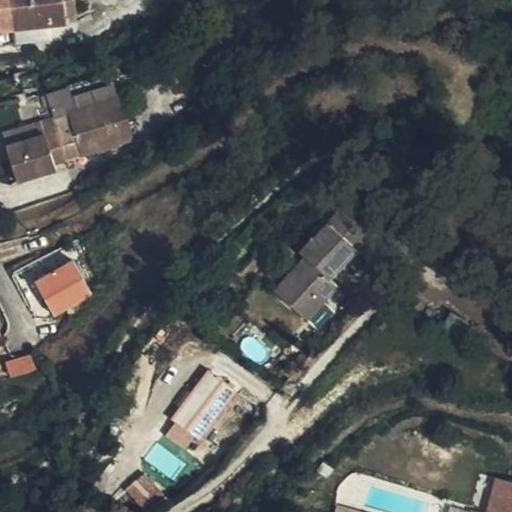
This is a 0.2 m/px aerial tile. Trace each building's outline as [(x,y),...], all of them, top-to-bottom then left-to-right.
[(61,0),(0,0),(0,24),(63,19),(61,0)] [(161,80),(144,84),(147,96),(164,92),(161,80)] [(54,126),(62,155),(131,138),(119,92),(66,105),(70,121),(54,126)] [(50,158),(62,155),(54,126),(43,129),(50,158)] [(52,169),(50,158),(43,129),(4,138),(13,178),(52,169)] [(305,266),(298,260),(279,280),(301,301),(318,284),(326,292),(342,274),(334,266),(373,226),(344,198),(305,240),(311,246),(318,252),(305,266)] [(311,246),(298,260),(305,266),(318,252),(311,246)] [(70,253),(29,275),(49,312),(89,290),(70,253)] [(318,284),(301,301),(309,309),(326,292),(318,284)] [(472,316),(454,304),(444,317),(461,330),(472,316)] [(208,364),(197,378),(204,384),(184,408),(207,425),(226,401),(222,398),(233,384),(208,364)] [(204,384),(197,378),(178,403),(184,408),(204,384)] [(147,472),(129,485),(145,509),(164,496),(147,472)] [(511,511),(511,481),(493,476),(483,510),(466,505),(464,511),(511,511)] [(333,508),(346,511),(354,511),(355,506),(335,499),(333,508)]
